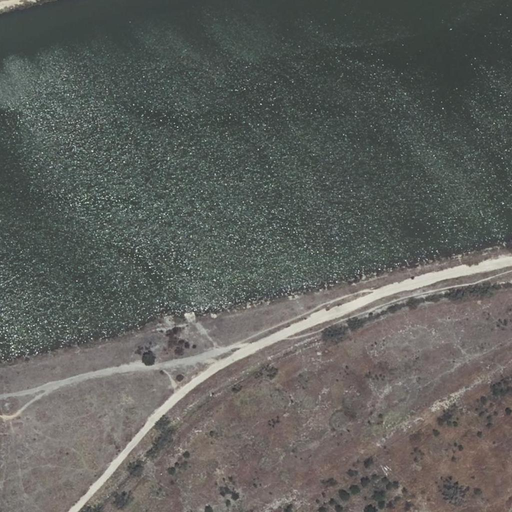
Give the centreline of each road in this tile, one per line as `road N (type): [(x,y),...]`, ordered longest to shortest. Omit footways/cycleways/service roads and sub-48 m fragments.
road 1 (track): [(511,258),(383,292),(234,355),(151,420),(72,511)]
road 2 (track): [(254,345),(0,395)]
